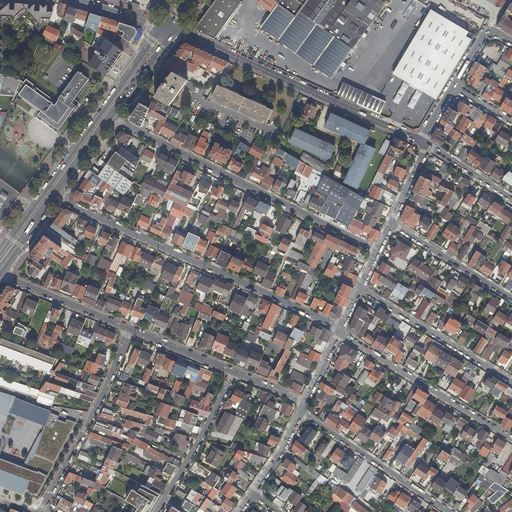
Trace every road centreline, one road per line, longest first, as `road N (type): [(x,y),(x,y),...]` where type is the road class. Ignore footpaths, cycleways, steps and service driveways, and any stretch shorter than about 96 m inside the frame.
road 1 (residential): [(339,328),(53,192)]
road 2 (residential): [(376,251),(108,115)]
road 3 (residential): [(174,28),(417,140)]
road 4 (primary): [(162,28),(9,238)]
road 5 (residential): [(511,440),(338,332)]
road 6 (residential): [(127,328),(39,511)]
road 7 (residential): [(511,384),(358,289)]
road 8 (residential): [(299,412),(448,511)]
road 9 (residential): [(234,373),(155,511)]
road 10 (residential): [(390,224),(511,298)]
road 11 (residential): [(127,328),(0,275)]
